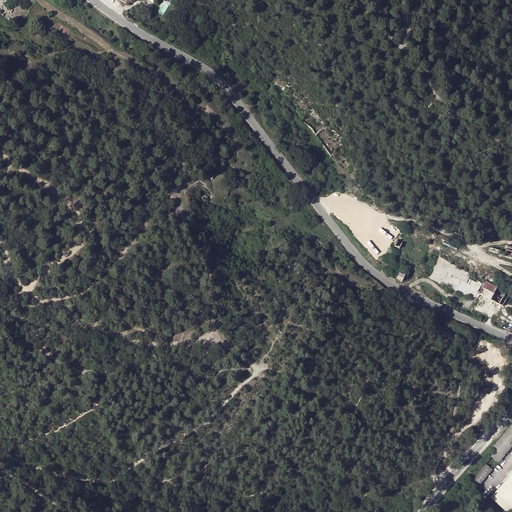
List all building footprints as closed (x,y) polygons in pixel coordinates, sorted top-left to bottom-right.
[(72,29),(50,18),(44,29),(50,32),(52,28),(71,38),(74,32),(71,31),(72,29)] [(508,308),(510,304),(508,303),(511,296),(475,278),(465,272),(440,257),(428,278),(471,299),(482,298),(483,296),(508,308)] [(399,279),(405,281),(407,274),(401,272),(399,279)] [(511,425),(506,433),(498,442),(492,448),(496,451),(491,456),(498,462),(511,445),(511,425)] [(492,470),(485,464),(472,480),(478,485),(492,470)] [(511,474),(490,498),(505,511),(510,511),(511,510),(511,474)] [(480,488),(476,493),(483,499),(487,494),(480,488)]
